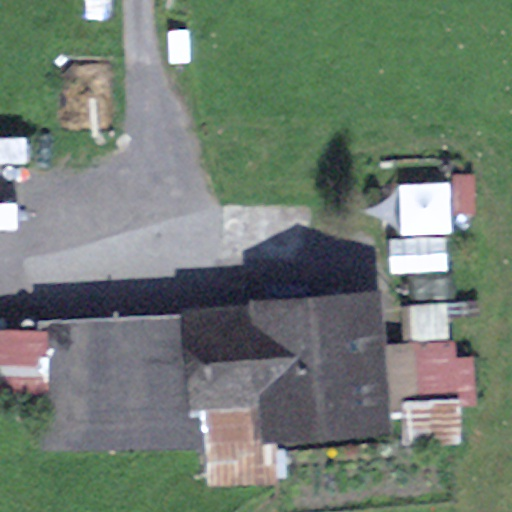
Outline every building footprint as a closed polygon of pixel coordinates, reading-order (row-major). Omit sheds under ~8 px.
[(42,128),(0,130),(0,217),(27,216),(27,214),(46,213),(42,128)] [(412,194),(412,247),(461,247),(461,194),(412,194)] [(398,289),(454,288),(454,251),(398,252),(398,289)] [(270,421),(364,415),(356,309),(43,328),(45,448),(198,438),(200,464),(244,461),(245,470),(274,468),(270,421)] [(410,360),(412,398),(449,396),(447,358),(410,360)]
